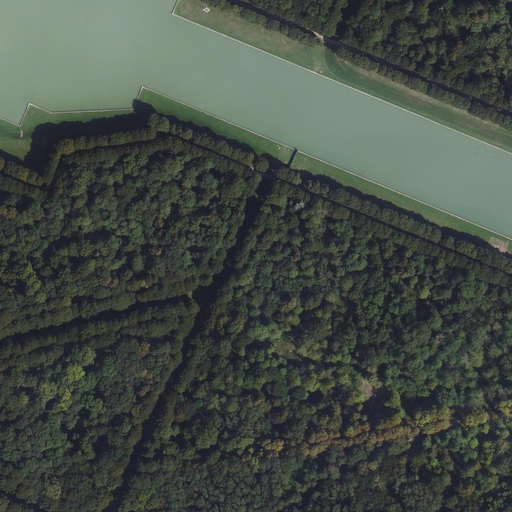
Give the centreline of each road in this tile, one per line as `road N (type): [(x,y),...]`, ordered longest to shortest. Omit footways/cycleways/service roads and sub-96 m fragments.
road 1 (track): [(0,174),(43,192),(58,155),(162,133),(511,278)]
road 2 (track): [(120,477),(511,406)]
road 3 (track): [(263,175),(104,511)]
road 4 (track): [(511,116),(226,0)]
road 5 (track): [(205,292),(0,341)]
